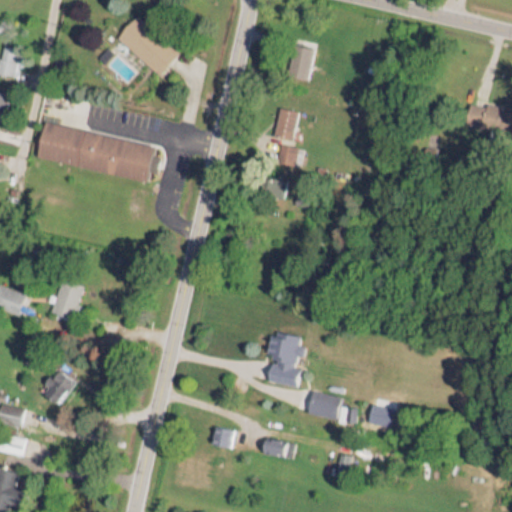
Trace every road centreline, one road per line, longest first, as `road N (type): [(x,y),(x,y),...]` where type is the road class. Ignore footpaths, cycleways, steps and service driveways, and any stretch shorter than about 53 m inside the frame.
road 1 (residential): [(131,511),(247,0)]
road 2 (residential): [(349,0),(511,36)]
